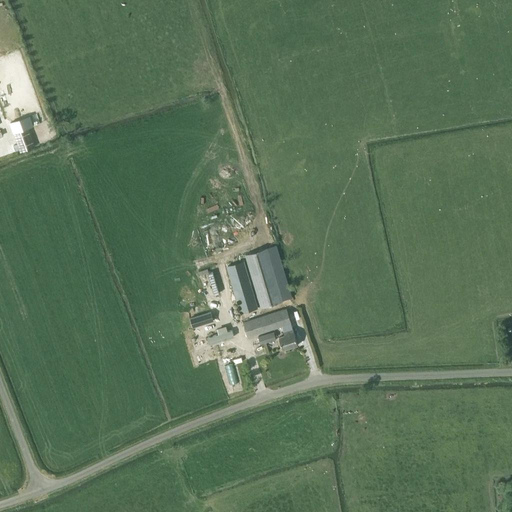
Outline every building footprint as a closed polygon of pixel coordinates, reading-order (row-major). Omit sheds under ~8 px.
[(283,300),(267,247),(245,254),(261,307),(283,300)] [(258,308),(244,261),(226,266),(240,313),(258,308)] [(282,349),(297,345),(287,309),(243,321),(247,336),(282,327),(284,336),(279,337),(282,349)] [(213,343),(237,335),(233,323),(221,327),(223,332),(211,336),(213,343)] [(276,339),(274,331),(258,336),(261,344),(276,339)] [(232,384),(241,381),(236,362),(227,364),(232,384)]
